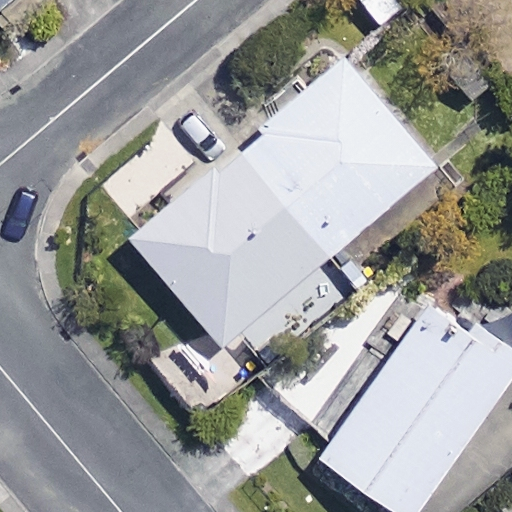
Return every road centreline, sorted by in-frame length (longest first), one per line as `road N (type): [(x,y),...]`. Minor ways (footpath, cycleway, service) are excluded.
road 1 (residential): [(195,0),(0,162)]
road 2 (residential): [(119,511),(0,368)]
